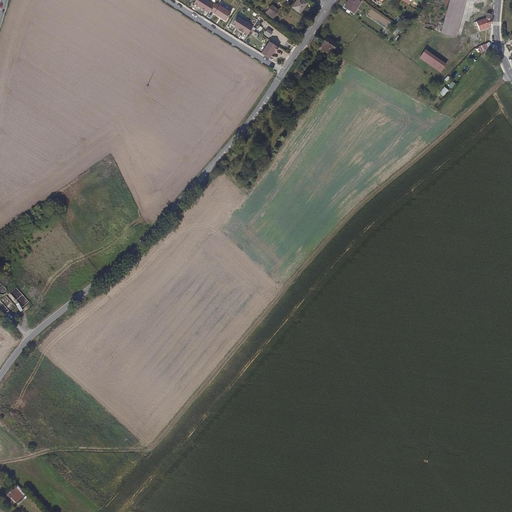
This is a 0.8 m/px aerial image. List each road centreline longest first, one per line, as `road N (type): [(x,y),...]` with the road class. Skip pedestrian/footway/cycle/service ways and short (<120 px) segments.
road 1 (track): [(0,463),(52,451),(152,447),(365,202),(507,68)]
road 2 (unclassified): [(0,375),(36,330),(142,244),(283,72)]
road 3 (residential): [(168,0),(283,72)]
